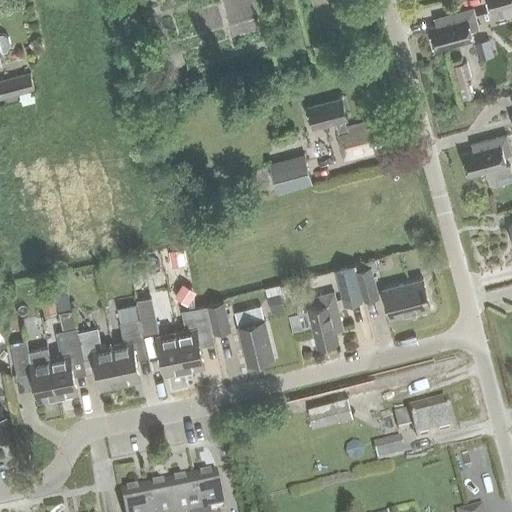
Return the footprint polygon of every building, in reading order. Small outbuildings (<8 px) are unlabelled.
[(511,5),(511,0),(488,0),(491,11),(511,5)] [(440,24),(430,27),(436,49),(474,39),(472,29),(478,28),(473,9),(439,18),(440,24)] [(2,33),(0,34),(0,54),(3,54),(2,51),(7,49),(10,43),(8,37),(2,33)] [(463,63),(454,66),(463,100),(472,97),(463,63)] [(29,72),(0,80),(0,98),(34,90),(29,72)] [(382,142),(378,125),(366,128),(364,123),(346,128),(344,119),(347,119),(341,98),(308,107),(314,128),(336,122),(338,130),(337,130),(345,158),(374,150),(372,144),(382,142)] [(468,174),(486,170),(489,182),(493,184),(510,180),(511,176),(511,172),(510,166),(506,164),(504,155),(511,153),(506,134),(472,143),(474,150),(463,153),(468,174)] [(313,183),(307,160),(272,170),(278,193),(313,183)] [(185,265),(182,249),(168,251),(172,268),(185,265)] [(334,270),(343,306),(363,301),(354,265),(334,270)] [(376,295),(369,265),(356,268),(364,298),(376,295)] [(383,288),(390,317),(430,307),(422,278),(383,288)] [(182,283),(177,291),(190,300),(195,291),(182,283)] [(57,313),(51,288),(39,291),(44,315),(57,313)] [(280,293),(267,296),(271,313),(284,310),(280,293)] [(332,293),(315,297),(317,306),(308,309),(308,311),(289,316),(293,333),(312,328),(317,347),(338,342),(336,331),(342,329),(332,293)] [(151,297),(138,300),(144,331),(158,328),(151,297)] [(231,330),(224,301),(210,304),(216,333),(231,330)] [(178,330),(186,370),(205,366),(201,346),(214,343),(206,304),(182,309),(186,328),(178,330)] [(120,307),(121,318),(137,317),(137,306),(120,307)] [(62,314),(63,328),(76,327),(75,313),(62,314)] [(275,355),(265,317),(240,324),(249,362),(275,355)] [(125,341),(114,344),(122,383),(141,379),(135,348),(146,346),(140,318),(121,322),(125,341)] [(62,354),(51,356),(59,396),(79,392),(72,361),(84,358),(79,331),(78,327),(57,331),(62,354)] [(98,327),(79,331),(84,358),(96,356),(102,387),(122,383),(114,344),(102,346),(98,327)] [(186,370),(178,330),(158,334),(167,374),(186,370)] [(40,400),(59,396),(51,356),(49,346),(30,350),(27,338),(11,341),(18,374),(34,370),(40,400)] [(307,410),(312,428),(352,417),(346,399),(307,410)] [(453,428),(446,401),(395,415),(398,429),(413,426),(416,437),(453,428)] [(7,418),(0,418),(0,442),(11,441),(7,418)] [(404,454),(400,438),(373,445),(377,461),(404,454)] [(194,478),(200,511),(211,511),(226,508),(218,473),(194,478)] [(200,511),(194,478),(170,483),(176,511),(200,511)] [(146,488),(151,511),(176,511),(170,483),(146,488)] [(254,487),(257,498),(264,496),(261,486),(254,487)] [(151,511),(146,488),(127,492),(122,492),(124,511),(151,511)]
